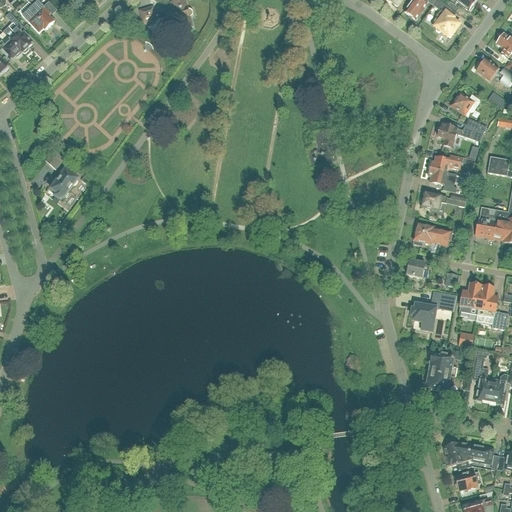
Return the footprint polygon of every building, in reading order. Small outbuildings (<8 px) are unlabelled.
[(42,0),(24,0),(33,9),(23,19),(39,36),(43,31),(45,33),(54,24),(48,18),(51,16),(44,9),(40,6),(44,2),(42,0)] [(384,0),(397,9),(403,0),(384,0)] [(415,0),(413,0),(404,14),(415,23),(426,8),(425,8),(427,5),(432,8),(437,1),(437,0),(423,0),(421,4),(415,0)] [(472,0),(456,0),(455,2),(454,1),(454,2),(469,14),(476,3),(472,0)] [(167,18),(170,33),(192,28),(184,1),(171,5),(172,8),(154,13),(153,9),(140,13),(144,26),(154,23),(154,21),(167,18)] [(434,29),(449,40),(458,27),(452,22),(453,20),(445,15),(449,10),(437,1),(432,8),(439,13),(435,18),(436,20),(431,26),(435,29),(434,29)] [(3,35),(22,55),(23,55),(24,56),(26,56),(29,53),(29,51),(28,50),(32,46),(28,42),(29,41),(23,34),(22,35),(21,34),(25,31),(17,21),(13,25),(8,30),(3,35)] [(16,60),(22,55),(3,35),(0,37),(0,52),(0,53),(2,52),(11,63),(15,59),(16,60)] [(506,61),(511,53),(511,42),(504,36),(496,46),(503,52),(500,57),(506,61)] [(0,76),(8,69),(0,59),(0,76)] [(476,73),(490,84),(496,76),(502,81),(500,84),(507,89),(511,84),(511,85),(511,84),(511,76),(504,71),(501,76),(498,73),(498,72),(485,62),(476,73)] [(473,97),(469,103),(459,96),(451,109),(465,118),(468,114),(473,117),(482,104),(473,98),(473,97)] [(468,120),(464,127),(474,132),(474,131),(482,135),(485,128),(468,120)] [(444,141),(443,147),(452,150),(453,145),(454,145),(457,137),(471,141),(474,132),(464,127),(462,133),(442,126),(440,130),(437,139),(444,141)] [(329,147),(327,147),(326,135),(316,135),(317,153),(330,152),(329,147)] [(46,163),(55,172),(64,161),(54,153),(46,163)] [(431,164),(429,171),(447,175),(449,169),(460,171),(462,165),(474,168),(475,163),(461,160),(461,162),(457,161),(449,159),(449,162),(435,159),(434,164),(431,164)] [(481,210),(479,221),(503,225),(504,220),(511,221),(511,168),(508,167),(509,163),(490,159),(487,175),(511,179),(511,190),(508,214),(481,210)] [(56,196),(55,198),(60,202),(62,200),(63,201),(78,180),(66,171),(50,191),(56,196)] [(447,175),(429,171),(427,179),(430,179),(429,185),(444,188),(445,188),(450,189),(448,194),(467,198),(468,192),(453,188),(455,182),(446,180),(447,175)] [(442,199),(443,199),(424,195),(421,208),(439,212),(441,205),(445,205),(447,200),(442,199)] [(449,201),(459,203),(466,204),(467,199),(450,195),(449,201)] [(503,225),(479,221),(478,221),(475,237),(503,242),(502,244),(511,246),(511,221),(504,220),(503,225)] [(414,242),(413,246),(421,248),(422,244),(429,246),(430,244),(446,247),(449,235),(432,231),(433,230),(417,226),(414,242)] [(406,277),(421,281),(423,273),(428,274),(429,268),(424,267),(425,266),(409,262),(408,269),(406,270),(406,273),(407,275),(406,277)] [(447,275),(445,287),(455,289),(457,277),(447,275)] [(459,314),(477,317),(482,289),(477,288),(477,287),(474,287),(470,286),(469,294),(463,292),(459,314)] [(482,289),(477,317),(493,320),(491,330),(505,333),(508,316),(495,314),(498,299),(493,298),(495,291),(494,291),(490,290),(489,289),(484,288),(483,289),(482,289)] [(412,310),(411,318),(413,318),(412,323),(422,325),(421,331),(433,333),(436,311),(454,314),(457,299),(434,295),(431,309),(415,306),(414,311),(412,310)] [(511,297),(504,296),(503,303),(511,304),(511,297)] [(471,351),(473,337),(461,335),(459,342),(458,348),(471,351)] [(430,365),(428,374),(452,379),(454,379),(456,370),(452,369),(453,360),(460,362),(461,353),(451,351),(451,357),(438,355),(437,358),(430,356),(428,365),(430,365)] [(475,359),(471,382),(479,383),(476,398),(475,398),(474,402),(475,403),(476,403),(476,404),(480,405),(480,404),(481,404),(488,405),(492,382),(486,381),(488,372),(482,371),(484,360),(481,360),(482,354),(476,353),(475,359)] [(452,379),(428,374),(426,386),(428,386),(427,392),(447,396),(449,386),(450,387),(452,379)] [(492,382),(488,405),(496,407),(497,407),(496,408),(501,409),(501,408),(502,408),(503,403),(502,403),(505,387),(506,385),(507,385),(509,377),(504,376),(500,379),(499,383),(492,382)] [(457,445),(449,448),(449,447),(448,446),(447,445),(446,445),(445,446),(444,446),(444,447),(443,448),(443,449),(446,460),(448,469),(461,465),(461,466),(470,463),(471,464),(467,450),(466,447),(457,445)] [(484,449),(466,447),(467,450),(471,464),(473,469),(489,471),(492,451),(484,449)] [(459,478),(459,479),(454,480),(457,492),(467,490),(468,492),(476,489),(478,489),(477,487),(481,486),(478,474),(474,475),(474,474),(459,478)] [(483,490),(484,495),(493,493),(494,487),(483,490)] [(511,492),(504,491),(503,496),(508,497),(509,495),(511,495),(511,499),(511,503),(511,492)] [(468,506),(462,508),(463,511),(486,511),(486,508),(486,507),(489,506),(490,508),(496,506),(494,499),(484,502),(484,501),(481,502),(481,501),(476,503),(476,502),(467,504),(468,506)] [(511,511),(511,503),(510,511),(506,510),(506,508),(501,506),(499,511),(511,511)]
